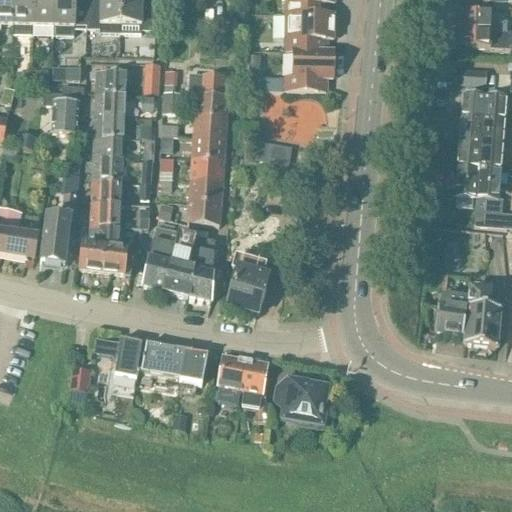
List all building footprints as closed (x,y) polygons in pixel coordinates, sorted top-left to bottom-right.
[(0,0),(0,32),(0,29),(12,30),(13,0),(0,0)] [(13,0),(12,30),(12,39),(32,40),(33,0),(13,0)] [(33,0),(32,40),(52,40),(53,0),(33,0)] [(53,0),(52,40),(73,41),(73,33),(86,34),(87,2),(74,1),(74,0),(53,0)] [(87,2),(86,34),(99,34),(99,38),(120,38),(120,28),(120,0),(99,0),(100,2),(87,2)] [(120,0),(120,28),(140,29),(140,35),(155,35),(156,3),(141,3),(141,0),(120,0)] [(333,0),(293,0),(293,6),(285,6),(285,20),(328,20),(328,8),(334,8),(333,0)] [(455,25),(455,35),(511,36),(504,35),(505,28),(490,27),(490,18),(459,18),(459,25),(455,25)] [(334,20),(328,20),(285,20),(284,56),(292,56),(327,56),(327,44),(333,44),(334,20)] [(511,53),(511,36),(455,35),(455,45),(458,45),(458,52),(511,53)] [(333,56),(327,56),(292,56),(292,82),(284,82),(284,96),(326,96),(327,84),(333,84),(333,56)] [(249,61),(249,85),(260,85),(260,61),(249,61)] [(67,72),(52,72),(52,84),(67,84),(67,72)] [(31,76),(32,85),(48,85),(47,75),(31,76)] [(174,75),(164,75),(164,90),(173,90),(173,88),(174,77),(174,75)] [(457,75),(456,89),(484,91),(485,77),(457,75)] [(32,85),(31,76),(16,77),(16,86),(32,85)] [(96,83),(95,99),(124,100),(125,78),(90,76),(90,83),(96,83)] [(190,100),(189,108),(195,109),(194,123),(226,125),(227,103),(222,102),(222,96),(223,83),(198,82),(193,82),(191,82),(190,94),(190,100)] [(144,83),(143,100),(158,100),(158,91),(158,84),(144,83)] [(277,86),(260,85),(260,94),(277,95),(277,86)] [(84,91),(62,90),(62,99),(44,98),(43,111),(53,112),(51,140),(77,141),(79,107),(83,108),(84,91)] [(14,95),(4,93),(0,108),(10,111),(14,95)] [(463,97),(454,201),(475,202),(473,231),(511,235),(511,226),(511,220),(500,219),(501,205),(497,204),(505,101),(463,97)] [(95,99),(95,121),(123,122),(124,100),(95,99)] [(181,100),(164,99),(163,118),(180,119),(181,100)] [(152,102),(142,101),(142,114),(152,115),(152,102)] [(95,121),(94,142),(122,144),(123,122),(95,121)] [(194,123),(193,145),(225,147),(226,125),(194,123)] [(161,129),(160,143),(177,144),(178,131),(161,129)] [(150,131),(139,131),(138,143),(150,144),(150,131)] [(19,139),(16,151),(32,154),(35,142),(19,139)] [(94,142),(93,164),(121,166),(122,144),(94,142)] [(160,143),(160,153),(176,154),(177,144),(160,143)] [(144,145),(143,155),(154,156),(154,145),(151,145),(144,145)] [(191,165),(223,168),(225,147),(193,145),(191,165)] [(430,145),(430,157),(439,158),(440,145),(430,145)] [(289,153),(271,150),(268,166),(286,169),(289,153)] [(160,163),(160,173),(159,179),(166,179),(169,177),(169,174),(174,174),(174,163),(160,163)] [(92,186),(121,188),(121,166),(93,164),(92,186)] [(191,165),(190,187),(222,190),(223,168),(191,165)] [(142,167),(141,176),(150,177),(151,177),(152,168),(142,167)] [(67,169),(66,180),(77,181),(78,170),(67,169)] [(138,189),(139,189),(147,189),(151,189),(151,177),(150,177),(141,176),(139,176),(138,189)] [(171,185),(160,184),(160,195),(170,196),(171,185)] [(92,186),(91,208),(120,209),(121,188),(92,186)] [(190,187),(188,209),(221,211),(222,190),(190,187)] [(151,189),(147,189),(139,189),(139,204),(150,205),(151,189)] [(76,201),(63,199),(61,213),(74,215),(76,201)] [(91,208),(90,230),(119,231),(120,209),(91,208)] [(221,211),(188,209),(187,230),(219,232),(221,211)] [(175,216),(160,212),(158,224),(172,227),(175,216)] [(0,214),(0,232),(15,236),(19,218),(0,214)] [(461,221),(460,226),(471,227),(472,215),(466,214),(461,221)] [(144,218),(135,217),(133,232),(143,232),(144,218)] [(69,225),(45,222),(40,267),(64,270),(69,225)] [(176,231),(159,228),(158,233),(155,233),(153,245),(152,245),(142,291),(211,308),(214,246),(204,243),(205,236),(191,235),(190,240),(175,237),(176,231)] [(89,251),(118,254),(119,231),(90,230),(89,251)] [(0,258),(33,265),(37,241),(0,234),(0,258)] [(137,247),(124,245),(123,255),(136,256),(137,247)] [(126,255),(118,254),(89,251),(81,250),(78,275),(123,281),(126,255)] [(442,258),(429,257),(428,272),(440,273),(442,258)] [(264,269),(235,261),(232,273),(236,273),(226,310),(257,319),(264,293),(264,291),(263,291),(266,281),(261,279),(264,269)] [(426,279),(425,291),(437,292),(438,281),(426,279)] [(490,296),(468,294),(463,350),(496,353),(499,317),(488,316),(490,296)] [(466,304),(449,302),(447,314),(440,313),(436,340),(462,343),(466,304)] [(95,344),(93,359),(111,362),(116,368),(113,383),(114,383),(111,398),(132,402),(135,387),(141,347),(120,344),(119,348),(95,344)] [(146,348),(139,387),(151,389),(152,382),(157,382),(180,386),(180,382),(185,355),(184,355),(178,354),(146,348)] [(180,382),(180,386),(201,390),(206,360),(206,359),(205,359),(201,358),(185,355),(180,382)] [(223,363),(218,394),(220,394),(238,397),(239,397),(245,366),(244,366),(240,365),(223,362),(223,363)] [(245,366),(239,397),(243,398),(261,401),(261,398),(263,390),(266,369),(250,367),(245,366)] [(89,375),(72,373),(70,395),(87,397),(89,375)] [(325,388),(280,381),(273,419),(319,427),(320,422),(321,423),(322,417),(320,417),(325,388)] [(117,400),(114,421),(127,423),(131,403),(117,400)] [(260,401),(255,427),(264,429),(268,402),(260,401)] [(132,411),(130,424),(143,426),(144,420),(139,412),(132,411)] [(175,419),(173,433),(184,435),(186,421),(175,419)] [(255,437),(254,446),(261,447),(263,438),(255,437)]
